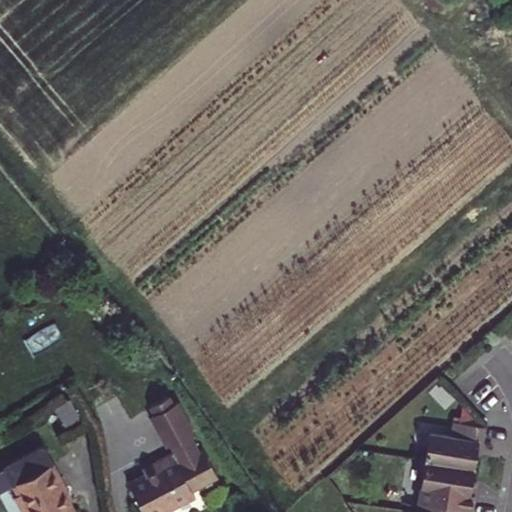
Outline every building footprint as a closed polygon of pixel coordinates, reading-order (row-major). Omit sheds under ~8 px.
[(146,474),(129,483),(144,511),(160,511),(165,510),(166,511),(194,497),(191,491),(218,476),(203,448),(198,450),(190,434),(194,432),(178,401),(173,403),(169,395),(141,410),(146,418),(142,420),(158,451),(162,449),(166,457),(165,458),(164,456),(155,461),(159,467),(146,474)] [(481,448),(485,426),(453,421),(450,435),(429,432),(425,459),(474,467),(476,452),(477,447),(481,448)] [(74,511),(62,489),(65,487),(45,449),(45,448),(44,448),(44,447),(43,447),(42,446),(41,446),(40,446),(39,446),(38,447),(6,464),(5,464),(4,465),(4,466),(3,467),(3,468),(3,469),(4,470),(17,495),(14,497),(22,511),(74,511)] [(471,482),(474,467),(425,459),(417,511),(422,511),(448,511),(450,506),(467,509),(472,510),(475,488),(471,487),(471,482)] [(142,468),(146,474),(159,467),(155,461),(142,468)]
